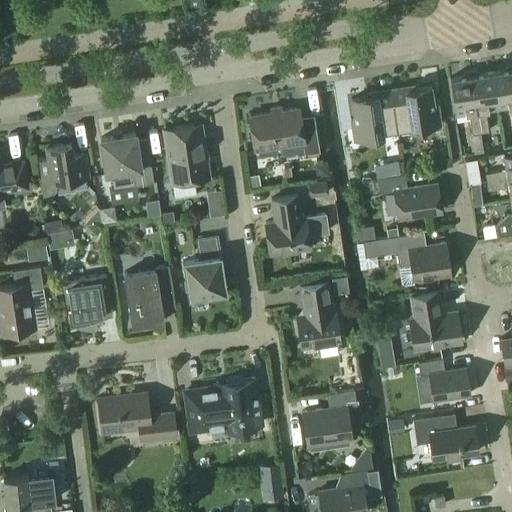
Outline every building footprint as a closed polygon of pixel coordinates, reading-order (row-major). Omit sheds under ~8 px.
[(507,68),(492,70),(498,107),(511,105),(511,112),(511,62),(506,63),(507,68)] [(477,68),(470,69),(480,131),(488,130),(485,109),(498,107),(492,70),(477,73),(477,68)] [(472,133),(480,131),(470,69),(464,70),(464,75),(449,77),(455,114),(468,112),(472,133)] [(431,85),(391,92),(396,128),(410,126),(411,127),(440,122),(437,104),(434,104),(431,85)] [(383,130),(396,128),(391,92),(351,98),(354,117),(350,117),(354,138),(383,133),(383,130)] [(298,106),(249,114),(254,148),(302,140),(305,157),(320,155),(316,131),(313,115),(300,117),(298,106)] [(209,176),(201,122),(163,127),(171,182),(209,176)] [(138,154),(135,132),(100,137),(105,172),(109,171),(111,188),(153,181),(149,152),(138,154)] [(72,154),(70,142),(46,146),(47,157),(37,159),(43,196),(48,195),(56,188),(55,182),(88,177),(84,152),(72,154)] [(505,169),(485,172),(486,180),(511,175),(511,153),(503,155),(505,169)] [(0,193),(5,193),(5,189),(27,185),(23,160),(1,163),(0,159),(0,193)] [(398,160),(373,164),(375,176),(400,173),(398,160)] [(329,173),(327,161),(315,163),(316,175),(329,173)] [(477,169),(465,171),(467,183),(469,183),(478,181),(479,181),(477,169)] [(406,185),(404,173),(377,177),(379,191),(392,189),(396,217),(441,210),(437,180),(406,185)] [(257,174),(247,176),(249,187),(259,185),(257,174)] [(511,176),(486,180),(487,188),(508,185),(510,198),(511,197),(511,176)] [(328,192),(325,179),(308,182),(310,195),(328,192)] [(300,216),(296,193),(271,197),(274,220),(264,222),(269,252),(310,246),(308,234),(328,231),(325,212),(300,216)] [(511,197),(510,198),(511,211),(508,212),(495,223),(497,235),(511,232),(511,197)] [(158,198),(145,200),(148,215),(160,213),(158,198)] [(96,204),(78,221),(81,224),(101,220),(99,208),(99,207),(96,204)] [(117,220),(114,205),(99,208),(101,220),(102,222),(117,220)] [(173,214),(168,210),(162,211),(163,222),(174,221),(173,214)] [(61,217),(44,220),(46,231),(47,231),(63,228),(61,217)] [(40,228),(30,220),(21,231),(30,239),(40,228)] [(494,223),(482,225),(484,236),(496,234),(494,223)] [(372,224),(356,227),(358,240),(375,237),(372,224)] [(60,230),(47,233),(49,247),(62,245),(60,230)] [(423,230),(363,239),(365,254),(396,250),(398,263),(400,277),(402,279),(405,280),(409,280),(413,279),(451,273),(446,239),(425,242),(423,230)] [(217,243),(215,235),(193,238),(196,259),(184,261),(190,295),(224,289),(216,243),(217,243)] [(45,241),(25,244),(28,260),(47,257),(45,241)] [(175,304),(168,264),(124,271),(132,322),(152,319),(152,321),(156,323),(160,322),(162,319),(160,306),(175,304)] [(43,286),(39,265),(12,269),(14,283),(0,285),(0,327),(2,328),(2,331),(35,326),(29,289),(43,286)] [(112,313),(105,272),(65,279),(72,321),(75,323),(79,325),(82,326),(86,327),(90,327),(94,327),(93,321),(99,319),(98,314),(110,312),(111,313),(112,313)] [(346,274),(332,276),(334,292),(348,290),(346,274)] [(331,309),(326,280),(299,284),(304,313),(296,315),(301,345),(339,339),(334,309),(331,309)] [(440,312),(437,291),(411,295),(414,317),(409,318),(414,348),(461,340),(456,310),(440,312)] [(511,318),(509,319),(511,335),(500,337),(504,367),(511,365),(511,318)] [(395,364),(392,349),(379,352),(381,366),(395,364)] [(443,368),(441,357),(418,361),(420,373),(428,372),(432,399),(470,393),(466,364),(443,368)] [(244,378),(242,375),(228,377),(226,380),(216,382),(216,385),(185,389),(190,429),(209,426),(209,424),(229,422),(230,427),(239,431),(248,429),(253,424),(261,423),(254,377),(244,378)] [(356,403),(354,388),(326,392),(328,406),(302,410),(307,443),(351,436),(346,404),(356,403)] [(148,414),(145,391),(98,396),(102,430),(139,426),(140,438),(175,434),(172,411),(148,414)] [(456,425),(454,412),(413,418),(417,446),(431,444),(432,457),(478,450),(474,423),(456,425)] [(364,446),(350,466),(354,469),(371,467),(372,466),(370,449),(365,445),(364,446)] [(410,472),(408,464),(397,466),(399,473),(410,472)] [(319,489),(318,489),(319,493),(321,511),(364,511),(366,511),(364,497),(381,494),(377,468),(367,470),(366,468),(356,470),(340,472),(340,473),(343,472),(345,486),(333,488),(319,490),(319,489)] [(28,474),(3,477),(6,504),(25,502),(26,511),(27,511),(50,509),(49,499),(55,499),(54,497),(53,481),(51,471),(28,474)] [(279,478),(261,480),(263,496),(281,494),(279,478)] [(445,504),(443,494),(433,496),(435,506),(445,504)]
